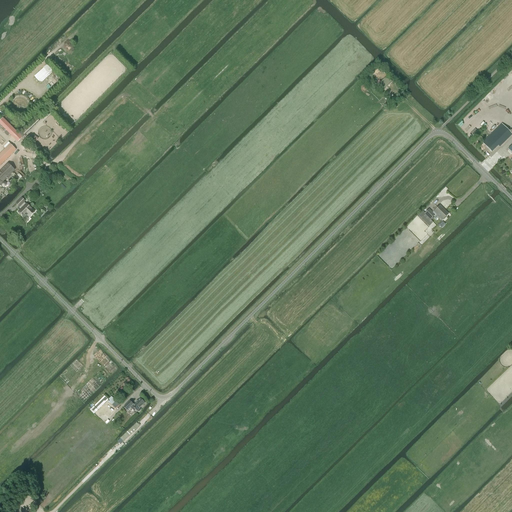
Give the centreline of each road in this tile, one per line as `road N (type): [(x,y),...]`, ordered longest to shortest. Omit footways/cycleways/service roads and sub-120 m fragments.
road 1 (unclassified): [(161,398),(438,132)]
road 2 (unclassified): [(161,398),(0,240)]
road 3 (track): [(52,511),(161,398)]
road 4 (track): [(45,164),(124,93),(154,118)]
road 5 (unknown): [(0,103),(97,6)]
